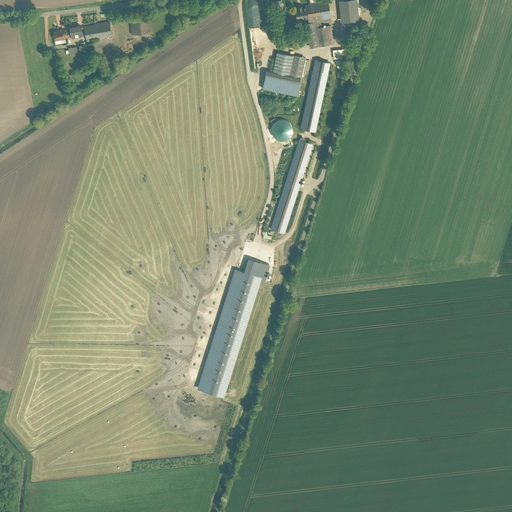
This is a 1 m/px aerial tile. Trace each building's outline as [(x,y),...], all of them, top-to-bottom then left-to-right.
[(307,20),(312,47),(335,43),(332,24),(334,24),(330,0),(296,6),(299,22),(307,20)] [(341,0),(344,20),(360,18),(357,0),(341,0)] [(131,17),(133,34),(152,33),(150,16),(131,17)] [(84,27),(86,44),(93,43),(93,41),(112,38),(110,23),(84,27)] [(65,30),(54,32),(56,42),(67,41),(66,39),(72,38),(72,40),(84,38),(82,27),(69,29),(70,34),(66,34),(65,30)] [(334,49),(335,59),(348,57),(347,48),(334,49)] [(268,69),(264,88),(298,95),(306,58),(279,52),(275,70),(268,69)] [(316,59),(301,128),(316,131),(331,62),(316,59)] [(273,124),(275,140),(290,138),(288,119),(280,120),(280,123),(273,124)] [(299,138),(271,229),(286,233),(314,143),(299,138)] [(235,267),(199,386),(225,394),(260,281),(265,282),(271,263),(249,257),(245,271),(235,267)]
